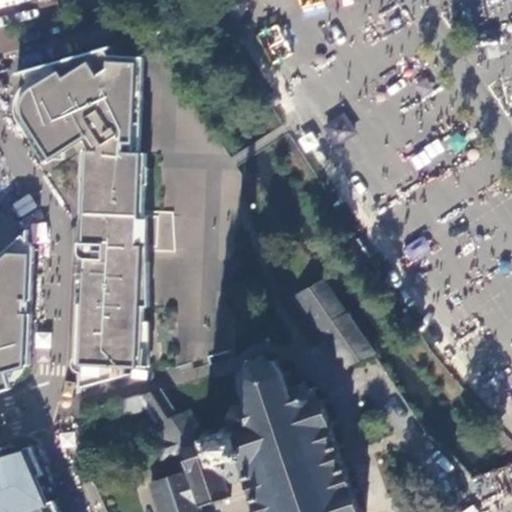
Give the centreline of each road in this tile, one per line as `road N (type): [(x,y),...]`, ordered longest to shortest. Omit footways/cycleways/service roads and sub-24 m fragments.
road 1 (unclassified): [(39,416),(58,243),(0,138)]
road 2 (unclassified): [(416,0),(511,152)]
